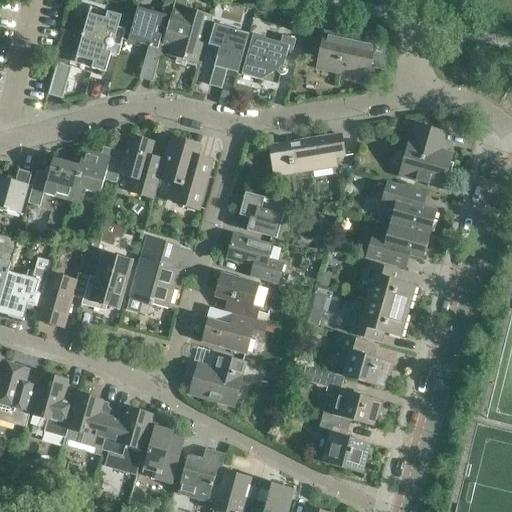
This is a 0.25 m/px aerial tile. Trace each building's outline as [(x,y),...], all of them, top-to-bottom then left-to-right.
[(171,50),(170,54),(197,62),(210,16),(183,9),(185,2),(178,0),(176,0),(163,48),(171,50)] [(140,78),(149,81),(152,82),(171,12),(162,9),(161,14),(137,7),(128,40),(149,46),(147,53),(140,78)] [(88,13),(76,57),(93,61),(91,68),(105,72),(111,51),(106,50),(107,47),(109,47),(111,47),(112,46),(113,44),(120,46),(125,29),(117,27),(121,15),(107,11),(105,18),(88,13)] [(219,48),(209,81),(208,85),(221,89),(226,70),(237,73),(248,34),(220,26),(224,13),(216,11),(210,34),(211,34),(208,45),(219,48)] [(58,42),(68,44),(71,31),(61,28),(58,42)] [(324,33),(317,67),(366,78),(369,67),(382,70),(388,42),(374,39),(373,44),(324,33)] [(278,85),(280,75),(282,75),(283,75),(284,74),(285,74),(286,72),(287,71),(287,69),(287,68),(286,66),(285,65),(283,65),(287,50),(292,51),(295,39),(282,35),(280,43),(252,35),(241,74),(278,85)] [(61,99),(70,67),(56,63),(47,95),(61,99)] [(166,66),(157,64),(155,73),(163,76),(166,66)] [(164,77),(161,86),(173,90),(176,81),(164,77)] [(409,141),(400,175),(401,176),(401,173),(416,178),(416,180),(442,187),(452,153),(438,149),(439,145),(441,145),(444,132),(417,124),(412,142),(409,141)] [(274,176),(275,176),(295,173),(296,173),(296,172),(304,171),(304,172),(305,171),(304,171),(313,170),(313,169),(321,168),(322,169),(336,167),(335,158),(345,156),(344,151),(344,150),(344,151),(342,139),(341,135),(270,146),(271,153),(273,164),(273,165),(275,175),(274,176)] [(130,136),(125,153),(119,174),(134,178),(130,192),(154,198),(165,160),(163,160),(163,161),(151,157),(155,143),(130,136)] [(173,138),(162,174),(161,179),(179,184),(174,202),(198,209),(212,160),(196,156),(199,146),(173,138)] [(79,166),(69,201),(81,204),(85,188),(101,193),(105,179),(116,183),(119,174),(125,153),(113,149),(110,157),(84,150),(79,166)] [(37,171),(28,203),(40,206),(44,193),(69,201),(79,166),(53,158),(49,175),(37,171)] [(0,207),(4,209),(3,211),(7,212),(8,210),(20,214),(32,173),(19,169),(15,181),(0,177),(0,207)] [(388,181),(388,182),(385,192),(383,192),(379,194),(378,197),(378,200),(380,203),(381,205),(395,209),(392,221),(430,232),(436,209),(423,205),(427,192),(388,181)] [(239,214),(250,217),(247,229),(276,238),(286,203),(246,192),(239,214)] [(342,208),(349,210),(351,203),(344,201),(342,208)] [(373,233),(366,258),(405,269),(409,255),(422,259),(430,232),(392,221),(387,237),(373,233)] [(0,234),(0,300),(8,272),(17,239),(0,234)] [(234,234),(227,258),(254,266),(251,276),(277,284),(284,262),(269,258),(273,245),(234,234)] [(147,236),(141,257),(130,299),(131,299),(128,311),(141,315),(145,301),(149,302),(149,304),(152,305),(153,303),(169,308),(180,268),(170,265),(176,244),(147,236)] [(97,254),(100,242),(87,239),(84,250),(97,254)] [(174,262),(182,267),(192,250),(184,245),(174,262)] [(338,250),(328,247),(324,260),(334,263),(338,250)] [(84,300),(83,304),(99,309),(101,303),(119,308),(132,261),(103,253),(96,278),(90,276),(83,299),(84,300)] [(0,313),(24,320),(28,306),(38,309),(42,295),(49,273),(50,272),(53,262),(38,258),(32,279),(8,272),(0,300),(0,313)] [(373,282),(368,300),(407,312),(415,286),(398,281),(401,272),(368,262),(363,279),(373,282)] [(42,295),(38,309),(36,319),(64,327),(72,296),(83,299),(90,276),(79,273),(76,281),(49,273),(42,295)] [(229,301),(225,311),(225,312),(233,314),(234,313),(256,319),(259,308),(253,306),(259,283),(222,273),(215,297),(229,301)] [(322,274),(319,285),(328,288),(332,276),(322,274)] [(407,312),(368,300),(363,318),(353,315),(348,332),(381,341),(384,331),(400,336),(407,312)] [(311,308),(307,322),(317,325),(321,311),(311,308)] [(234,313),(233,314),(234,314),(231,325),(209,319),(203,342),(246,354),(251,335),(263,338),(267,322),(256,319),(234,313)] [(135,326),(134,329),(145,332),(146,329),(144,325),(139,324),(135,326)] [(371,343),(339,334),(335,348),(350,352),(343,376),(344,376),(386,388),(393,363),(376,358),(367,355),(371,343)] [(199,364),(191,393),(234,405),(242,376),(241,376),(245,363),(220,355),(216,369),(199,364)] [(4,363),(0,375),(0,402),(18,408),(16,415),(29,418),(38,386),(26,384),(30,370),(4,363)] [(337,397),(332,415),(351,420),(375,426),(382,401),(340,389),(344,376),(343,376),(306,366),(302,380),(327,387),(325,394),(337,397)] [(290,384),(293,372),(281,369),(278,381),(290,384)] [(42,373),(41,379),(31,415),(48,419),(44,432),(66,438),(75,403),(63,399),(69,381),(42,373)] [(75,403),(68,432),(70,432),(67,445),(80,449),(81,444),(103,450),(112,417),(100,414),(103,401),(77,393),(75,403)] [(112,417),(103,450),(123,456),(126,445),(143,450),(145,443),(152,419),(153,415),(127,407),(123,420),(112,417)] [(319,430),(330,433),(322,462),(362,474),(370,444),(344,436),(345,431),(348,432),(351,420),(332,415),(323,412),(319,430)] [(155,479),(172,484),(184,440),(163,434),(166,422),(152,419),(145,443),(150,445),(142,473),(156,477),(155,479)] [(218,485),(226,455),(212,451),(209,461),(188,455),(178,494),(208,502),(214,484),(218,485)] [(225,472),(215,510),(210,509),(209,511),(252,511),(253,508),(254,505),(242,501),(248,478),(225,472)] [(253,508),(252,511),(289,511),(295,490),(272,484),(264,511),(253,508)]
